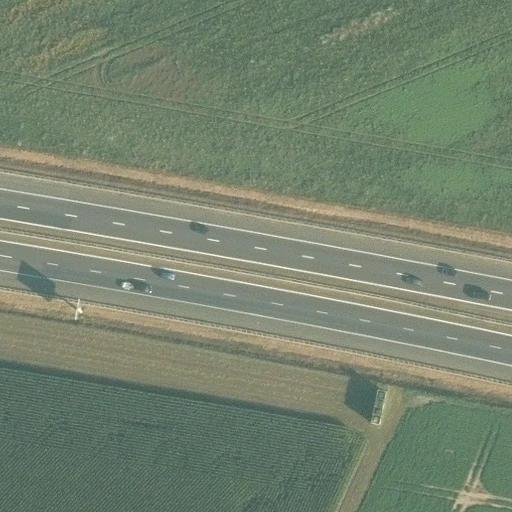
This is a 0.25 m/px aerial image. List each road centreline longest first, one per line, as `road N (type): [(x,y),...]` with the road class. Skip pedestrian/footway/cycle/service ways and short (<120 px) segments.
road 1 (motorway): [(0,258),(511,353)]
road 2 (motorway): [(511,298),(0,207)]
